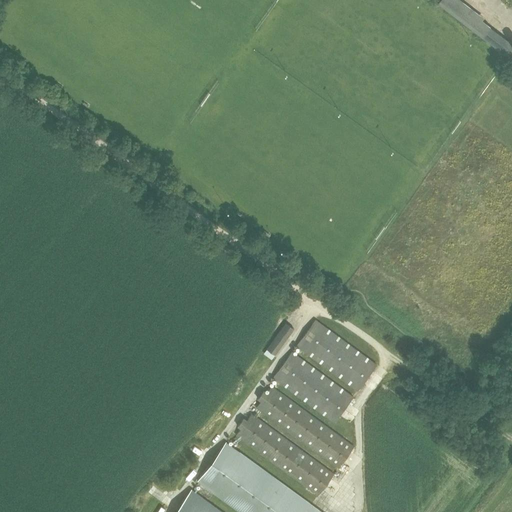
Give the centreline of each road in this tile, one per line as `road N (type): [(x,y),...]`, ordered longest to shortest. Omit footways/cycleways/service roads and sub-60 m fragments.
road 1 (track): [(0,72),(325,302)]
road 2 (track): [(325,302),(511,439)]
